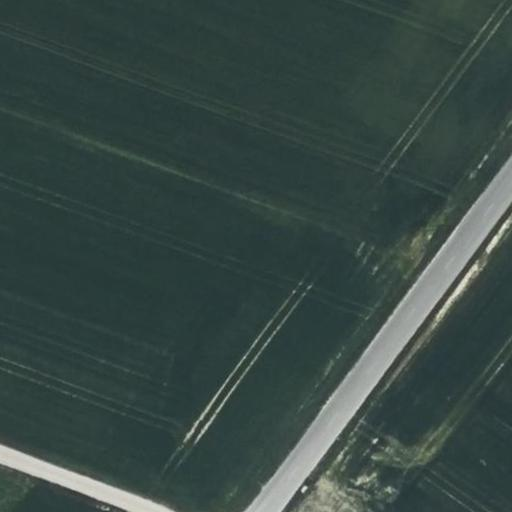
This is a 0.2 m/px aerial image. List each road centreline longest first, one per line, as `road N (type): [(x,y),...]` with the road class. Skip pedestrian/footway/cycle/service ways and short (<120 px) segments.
road 1 (tertiary): [(511,169),(256,511)]
road 2 (track): [(0,458),(142,511)]
